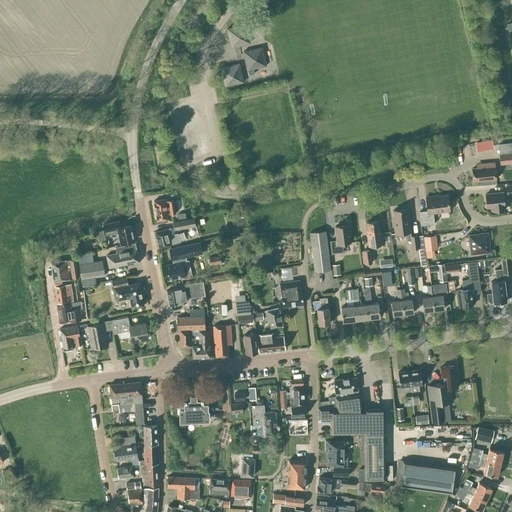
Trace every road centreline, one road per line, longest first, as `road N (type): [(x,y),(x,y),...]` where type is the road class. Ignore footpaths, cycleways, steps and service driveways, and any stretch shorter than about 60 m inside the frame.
road 1 (unclassified): [(171,370),(130,134),(146,64),(181,0)]
road 2 (residential): [(324,203),(337,213),(374,207),(400,184),(436,177),(458,188),(473,217),(511,220)]
road 3 (tertiary): [(311,355),(511,331)]
road 4 (unclassified): [(309,511),(311,355)]
road 5 (tertiary): [(171,370),(311,355)]
road 6 (residential): [(159,511),(158,371)]
road 7 (residential): [(116,511),(92,380)]
road 8 (residential): [(64,384),(45,265)]
